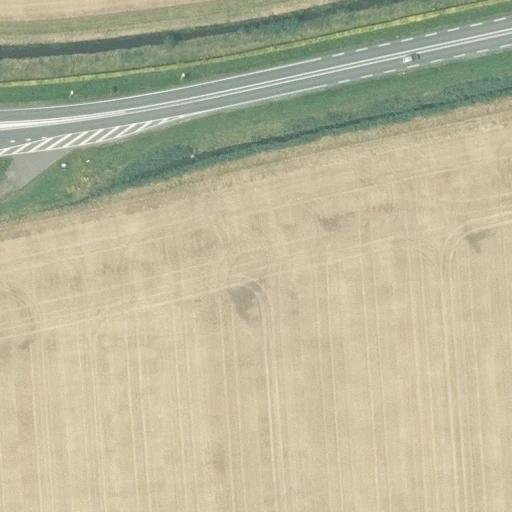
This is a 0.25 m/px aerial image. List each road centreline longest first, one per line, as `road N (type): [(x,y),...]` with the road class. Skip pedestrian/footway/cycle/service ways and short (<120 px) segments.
road 1 (primary): [(158,108),(511,31)]
road 2 (primary): [(0,143),(158,108)]
road 3 (primary): [(158,108),(0,118)]
